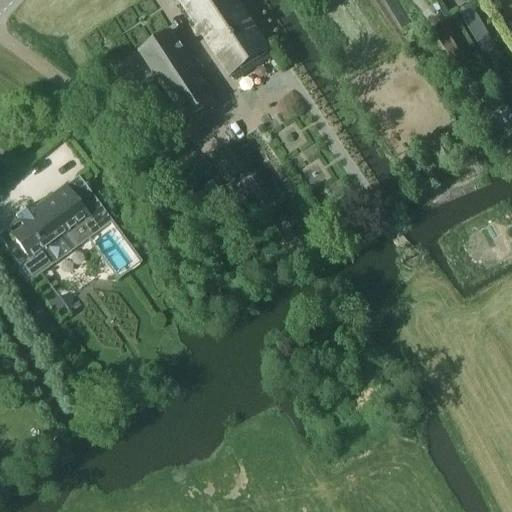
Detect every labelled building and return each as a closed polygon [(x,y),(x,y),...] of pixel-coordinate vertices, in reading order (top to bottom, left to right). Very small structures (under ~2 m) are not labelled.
[(177,0),(191,20),(230,78),(270,52),(235,0),(177,0)] [(473,56),(451,20),(431,32),(453,68),(473,56)] [(183,122),(191,116),(215,101),(171,32),(139,53),(183,122)] [(227,146),(209,159),(220,175),(239,162),(227,146)] [(397,165),(409,184),(420,177),(409,158),(397,165)] [(19,232),(11,238),(27,259),(17,266),(18,267),(15,270),(26,285),(28,283),(52,266),(46,258),(42,252),(64,236),(69,243),(74,249),(86,241),(110,223),(111,223),(90,195),(76,178),(62,188),(39,206),(36,201),(23,211),(15,217),(18,222),(24,229),(19,232)] [(154,192),(160,188),(156,182),(150,186),(154,192)] [(26,288),(14,296),(34,324),(43,318),(46,316),(26,288)]
